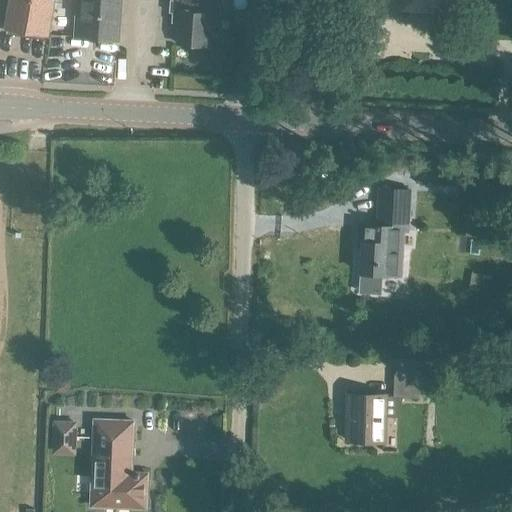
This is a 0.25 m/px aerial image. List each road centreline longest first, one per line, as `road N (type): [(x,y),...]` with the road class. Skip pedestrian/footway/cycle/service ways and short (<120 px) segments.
road 1 (residential): [(234,511),(241,120)]
road 2 (secondary): [(511,135),(241,120)]
road 3 (secondary): [(241,120),(0,111)]
